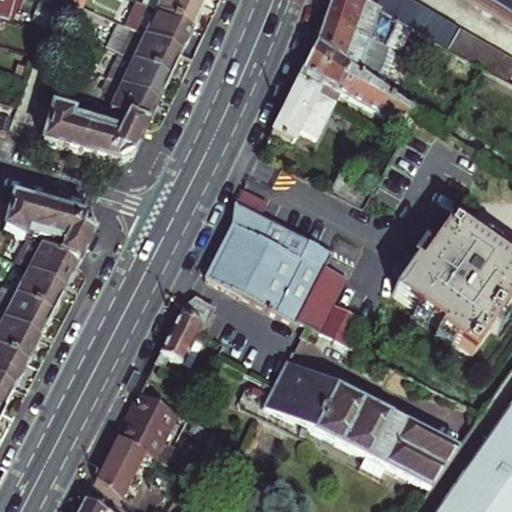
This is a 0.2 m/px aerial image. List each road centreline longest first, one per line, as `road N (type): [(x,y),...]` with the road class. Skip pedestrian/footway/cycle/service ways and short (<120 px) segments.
road 1 (primary): [(173,218),(21,511)]
road 2 (primary): [(274,0),(173,218)]
road 3 (residential): [(173,218),(0,170)]
